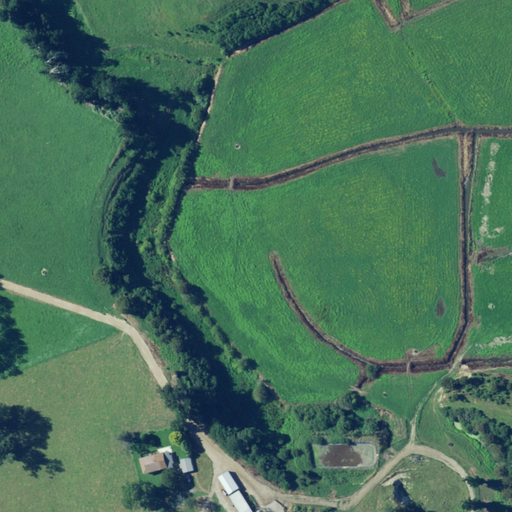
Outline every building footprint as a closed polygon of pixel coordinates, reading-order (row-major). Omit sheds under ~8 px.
[(190,456),(186,445),(178,448),(181,459),(190,456)] [(174,468),(170,452),(142,459),(146,475),(174,468)] [(195,471),(192,458),(181,460),(184,473),(195,471)] [(231,496),(241,490),(230,472),(220,478),(231,496)] [(254,511),(241,490),(231,496),(241,511),(254,511)]
